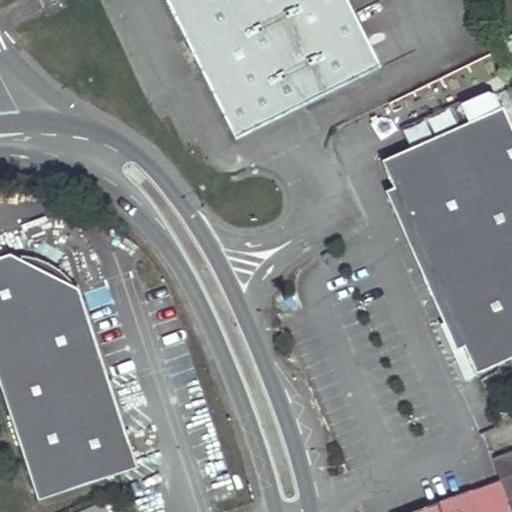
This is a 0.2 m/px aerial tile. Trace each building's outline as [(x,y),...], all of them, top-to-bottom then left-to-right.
[(343,0),(164,0),(232,142),(378,72),(343,0)] [(511,121),(507,110),(380,166),(405,224),(408,224),(414,252),(434,299),(450,320),(448,322),(472,379),(476,378),(511,362),(511,121)] [(448,111),(427,119),(434,138),(455,129),(448,111)] [(423,122),(402,130),(409,146),(430,138),(423,122)] [(6,257),(0,258),(0,394),(37,502),(136,468),(75,291),(6,257)] [(511,453),(495,460),(494,460),(495,464),(500,476),(501,481),(509,500),(510,504),(511,509),(511,453)] [(479,511),(472,492),(418,511),(479,511)]
